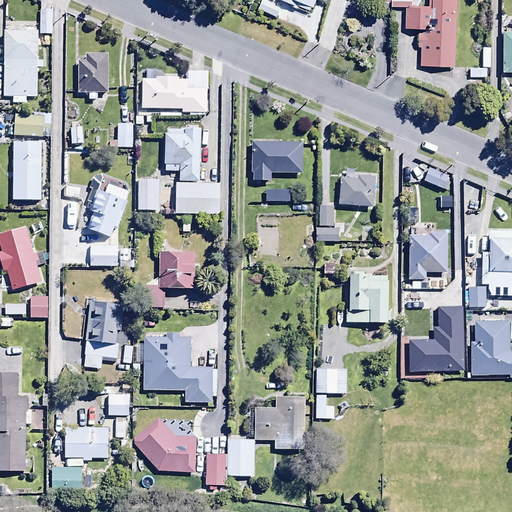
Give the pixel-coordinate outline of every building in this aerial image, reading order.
[(282,0),(309,12),(314,0),(282,0)] [(458,0),(429,0),(429,7),(406,6),(405,29),(419,29),(418,47),(421,47),(420,66),(455,68),(458,0)] [(52,10),(40,10),(39,34),(52,34),(52,10)] [(37,23),(4,23),(3,95),(13,95),(13,103),(26,103),(26,96),(37,96),(37,68),(42,68),(43,61),(37,61),(37,23)] [(511,32),(500,32),(500,73),(511,72),(511,32)] [(107,92),(108,54),(86,53),(85,61),(79,61),(78,91),(89,91),(88,99),(97,100),(97,92),(107,92)] [(468,65),(469,78),(488,77),(487,64),(468,65)] [(141,104),(141,108),(180,109),(180,113),(207,113),(208,72),(186,71),(186,79),(179,79),(179,76),(156,75),(157,69),(146,69),(146,78),(143,78),(143,82),(137,82),(136,103),(141,104)] [(15,112),(13,135),(50,137),(52,115),(15,112)] [(168,133),(165,133),(164,171),(178,171),(178,180),(199,181),(200,128),(168,129),(168,133)] [(41,141),(13,140),(13,201),(40,201),(41,141)] [(301,173),(301,142),(251,141),(249,142),(249,171),(251,171),(251,181),(272,182),(272,173),(301,173)] [(317,145),(303,145),(303,154),(317,155),(317,145)] [(370,156),(349,155),(349,168),(370,168),(370,156)] [(448,176),(429,168),(423,182),(443,189),(448,176)] [(374,206),(375,179),(339,176),(338,204),(374,206)] [(159,180),(137,180),(137,211),(159,211),(159,180)] [(219,183),(176,182),(175,213),(218,214),(219,183)] [(117,228),(126,201),(96,190),(89,211),(93,213),(87,230),(111,238),(115,227),(117,228)] [(332,206),(319,206),(318,226),(331,227),(332,206)] [(376,227),(361,226),(360,239),(375,240),(376,227)] [(33,253),(26,227),(0,233),(0,244),(2,251),(0,251),(0,258),(4,273),(6,272),(11,290),(41,283),(35,261),(38,260),(36,252),(33,253)] [(338,228),(315,228),(315,241),(338,241),(338,228)] [(511,230),(487,230),(487,253),(480,252),(480,285),(511,285),(511,230)] [(426,280),(426,273),(446,273),(447,232),(429,232),(429,235),(407,235),(406,280),(426,280)] [(118,246),(90,246),(90,266),(118,266),(118,246)] [(158,284),(143,284),(142,307),(164,307),(164,287),(194,288),(194,250),(159,249),(158,284)] [(388,321),(387,275),(363,276),(363,272),(347,273),(348,310),(343,310),(344,322),(388,321)] [(485,287),(468,287),(467,307),(484,307),(485,287)] [(46,297),(30,297),(30,318),(46,318),(46,297)] [(122,305),(90,301),(82,367),(100,369),(101,356),(117,358),(119,343),(116,343),(118,331),(119,331),(122,305)] [(25,305),(4,304),(4,315),(25,315),(25,305)] [(463,307),(437,307),(437,326),(433,326),(433,339),(409,339),(409,371),(463,371),(463,307)] [(507,320),(473,321),(474,341),(469,341),(470,375),(509,373),(509,378),(511,377),(511,352),(508,353),(507,320)] [(144,337),(143,390),(184,390),(184,402),(211,402),(211,366),(189,366),(189,337),(177,337),(177,332),(166,332),(166,337),(144,337)] [(133,347),(124,347),(122,364),(131,365),(133,347)] [(345,369),(316,368),(315,392),(344,393),(345,369)] [(17,373),(0,373),(0,468),(23,469),(24,422),(31,422),(31,409),(26,409),(26,396),(16,396),(17,373)] [(128,395),(107,395),(107,416),(128,416),(128,395)] [(326,395),(315,395),(315,419),(332,419),(333,406),(325,406),(326,395)] [(304,397),(275,396),(275,407),(254,407),(253,438),(273,439),(273,448),(302,449),(304,397)] [(126,418),(114,418),(114,438),(126,438),(126,418)] [(173,436),(157,418),(131,441),(157,470),(194,472),(195,437),(173,436)] [(107,458),(107,429),(64,428),(63,458),(65,458),(65,467),(81,467),(83,467),(83,461),(91,461),(91,458),(107,458)] [(225,485),(225,474),(252,475),(252,439),(226,438),(225,455),(205,454),(204,485),(225,485)] [(81,467),(65,467),(51,467),(50,489),(80,490),(81,467)]
